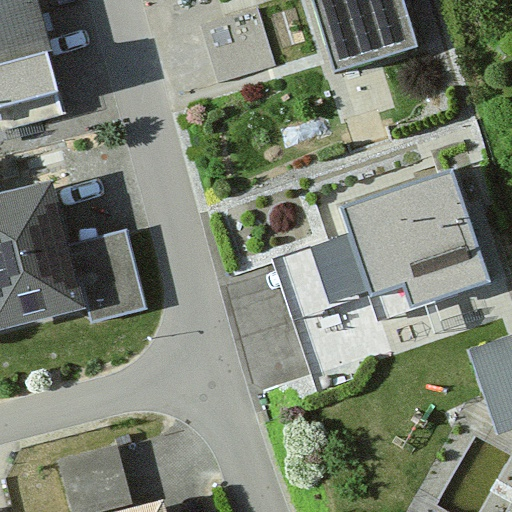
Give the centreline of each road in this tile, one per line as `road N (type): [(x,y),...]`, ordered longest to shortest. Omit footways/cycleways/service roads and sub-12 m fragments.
road 1 (residential): [(212,366),(121,0)]
road 2 (residential): [(0,423),(212,366)]
road 3 (residential): [(271,511),(212,366)]
